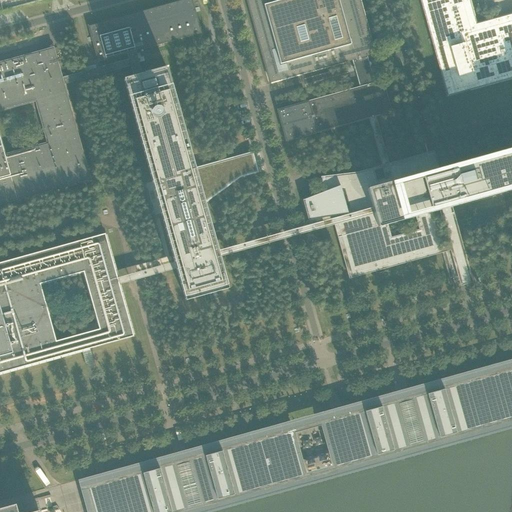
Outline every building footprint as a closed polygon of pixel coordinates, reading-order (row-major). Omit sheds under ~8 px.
[(0,0),(0,4),(2,12),(19,7),(35,3),(45,0),(0,0)] [(181,0),(89,26),(98,61),(128,53),(135,51),(201,32),(191,0),(181,0)] [(352,60),(366,56),(374,53),(359,0),(247,0),(270,82),(345,61),(352,60)] [(511,0),(420,0),(447,95),(511,77),(511,0)] [(53,48),(0,63),(0,204),(90,179),(63,84),(62,78),(53,48)] [(63,84),(66,83),(131,65),(131,66),(139,63),(137,58),(135,51),(128,53),(130,60),(92,70),(87,71),(62,78),(63,84)] [(352,60),(354,66),(353,66),(353,67),(352,67),(352,68),(352,69),(353,69),(354,70),(355,70),(360,88),(374,84),(366,56),(352,60)] [(199,186),(259,170),(257,165),(258,165),(258,164),(259,164),(259,163),(260,163),(260,162),(260,161),(259,160),(259,159),(258,159),(257,159),(256,159),(254,154),(195,170),(166,68),(142,75),(139,63),(131,66),(134,77),(124,80),(174,261),(176,268),(185,301),(228,289),(219,256),(217,250),(199,186)] [(278,110),(286,140),(316,132),(316,131),(317,131),(317,132),(371,117),(376,115),(391,111),(388,101),(388,100),(386,96),(386,95),(383,85),(382,81),(381,82),(378,83),(374,84),(360,88),(353,90),(309,102),(309,103),(308,103),(308,102),(302,104),(278,110)] [(511,149),(436,171),(377,188),(372,171),(357,175),(323,179),(327,191),(303,200),(308,221),(309,221),(309,220),(333,216),(350,277),(442,251),(431,211),(511,188),(511,149)] [(255,246),(372,213),(371,207),(257,239),(217,250),(219,256),(255,246)] [(0,373),(133,336),(119,284),(117,277),(105,234),(0,262),(0,373)] [(117,277),(119,284),(176,268),(174,261),(117,277)] [(414,398),(426,441),(511,417),(511,370),(494,375),(414,398)] [(324,423),(336,466),(407,446),(395,403),(324,423)] [(240,445),(240,446),(192,459),(204,503),(252,489),(252,490),(253,491),(254,491),(255,491),(256,491),(256,490),(257,489),(257,488),(303,475),(291,432),(245,445),(244,444),(244,443),(243,443),(242,443),(241,443),(240,444),(240,445)] [(88,488),(94,511),(170,511),(185,508),(182,497),(173,465),(88,488)]
